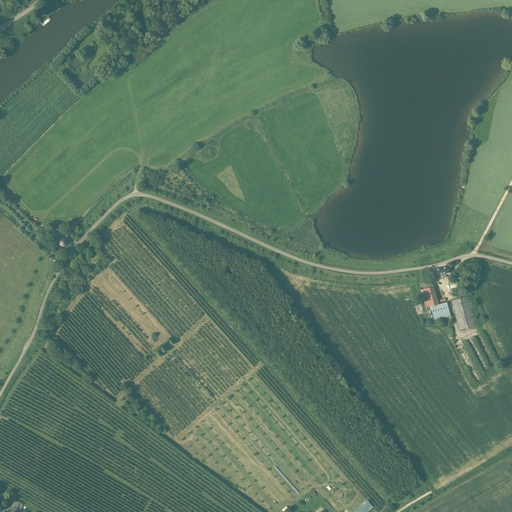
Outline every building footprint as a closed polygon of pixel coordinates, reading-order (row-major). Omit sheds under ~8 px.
[(52,232),(49,235),(60,242),(60,243),(60,244),(61,245),(62,246),(63,247),(65,246),(66,245),(66,244),(67,243),(67,242),(68,243),(71,239),(61,232),(59,231),(56,235),(52,232)] [(91,241),(87,238),(81,245),(85,249),(91,241)] [(449,272),(447,267),(434,270),(436,276),(449,272)] [(429,322),(450,316),(446,302),(439,305),(434,287),(433,287),(431,280),(419,284),(420,290),(421,290),(429,322)] [(476,326),(468,296),(451,301),(459,330),(476,326)] [(366,511),(372,507),(365,499),(349,511),(366,511)] [(15,501),(12,507),(19,509),(18,510),(20,511),(23,504),(21,503),(15,501)]
